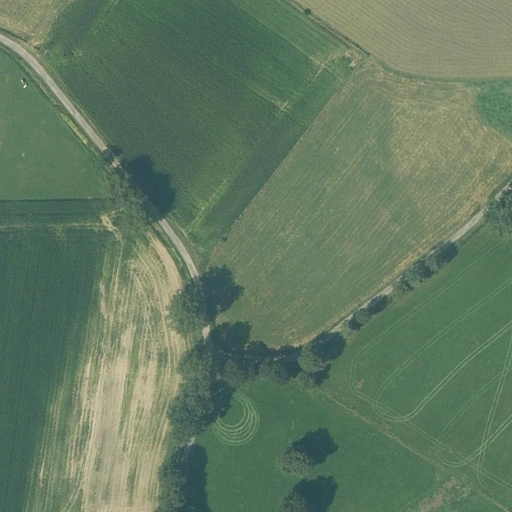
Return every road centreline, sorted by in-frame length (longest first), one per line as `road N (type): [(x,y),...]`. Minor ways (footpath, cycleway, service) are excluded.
road 1 (unclassified): [(0,39),(37,69),(175,234),(203,281),(213,338),(209,375)]
road 2 (unclassified): [(511,183),(318,349),(209,375)]
road 3 (unclassified): [(209,375),(182,474),(183,511)]
